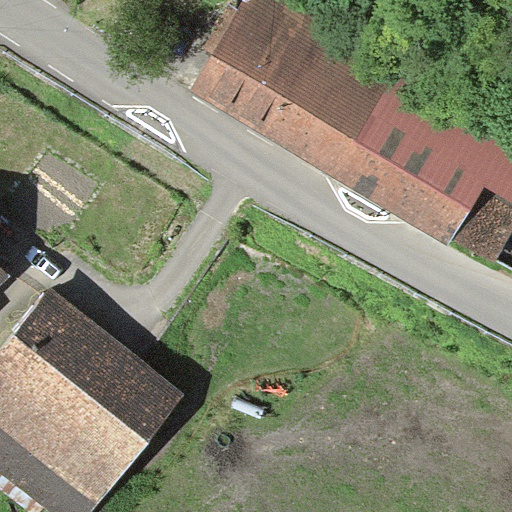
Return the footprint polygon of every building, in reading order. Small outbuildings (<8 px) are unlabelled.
[(402,70),(288,8),(273,0),(245,0),(233,24),(303,64),(380,107),(402,70)] [(267,128),(303,64),(233,24),(196,87),(267,128)] [(407,208),(444,144),(380,107),(303,64),(267,128),(407,208)] [(407,208),(447,231),(484,167),(444,144),(407,208)] [(0,340),(0,421),(20,437),(93,340),(35,296),(0,340)] [(20,437),(58,466),(98,497),(173,400),(93,340),(20,437)] [(0,470),(34,496),(58,466),(20,437),(0,421),(0,470)]
